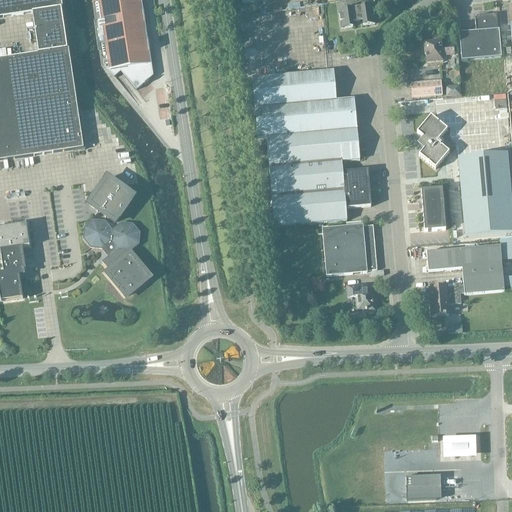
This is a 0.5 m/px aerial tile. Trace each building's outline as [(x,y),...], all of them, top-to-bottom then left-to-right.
[(82,139),(68,50),(66,50),(61,10),(62,9),(60,0),(0,0),(0,18),(32,14),(38,55),(4,60),(3,52),(0,52),(0,161),(72,151),(73,152),(84,150),(82,139)] [(93,0),(93,1),(96,0),(98,0),(109,72),(114,78),(121,72),(136,91),(143,84),(144,85),(148,81),(152,77),(148,53),(149,53),(146,32),(145,32),(144,23),(145,23),(143,12),(142,12),(140,3),(141,3),(140,0),(93,0)] [(364,2),(354,4),(357,22),(362,21),(363,26),(374,24),(371,6),(365,7),(364,2)] [(357,22),(354,4),(344,5),(345,10),(338,11),(341,30),(352,27),(352,23),(357,22)] [(324,8),(239,22),(241,41),(328,33),(324,8)] [(458,34),(461,62),(501,58),(498,31),(497,31),(496,15),(477,16),(474,19),(475,32),(458,34)] [(441,42),(424,43),(426,62),(442,61),(442,57),(454,56),(453,47),(441,48),(441,42)] [(257,141),(266,140),(266,139),(356,131),(354,100),(336,101),(333,72),(256,79),(256,78),(252,79),(256,125),(256,126),(257,141)] [(410,85),(412,99),(442,96),(441,82),(410,85)] [(430,117),(416,134),(422,139),(417,145),(423,150),(418,156),(426,163),(426,162),(427,163),(427,164),(435,170),(449,154),(441,147),(439,146),(440,146),(436,143),(447,131),(439,124),(439,125),(438,124),(430,117)] [(359,161),(356,131),(266,139),(266,140),(274,228),(346,222),(345,210),(371,207),(368,171),(342,173),(341,163),(359,161)] [(511,207),(507,154),(457,159),(465,238),(511,234),(511,207)] [(94,197),(88,205),(97,211),(96,212),(97,213),(98,212),(105,217),(104,218),(105,218),(106,218),(114,224),(120,215),(121,216),(122,215),(121,214),(126,207),(127,208),(127,207),(127,206),(133,198),(124,192),(125,191),(124,190),(123,191),(116,186),(117,185),(116,185),(115,185),(107,179),(101,188),(100,187),(99,188),(100,189),(95,196),(94,195),(94,196),(94,197)] [(442,190),(421,191),(424,233),(445,231),(442,190)] [(85,229),(84,240),(91,248),(102,249),(103,252),(104,251),(109,257),(108,257),(109,258),(103,263),(109,271),(106,274),(112,281),(111,282),(112,283),(113,282),(119,289),(118,290),(119,291),(119,290),(126,298),(133,291),(134,292),(135,291),(134,291),(141,285),(142,285),(142,284),(150,278),(143,270),(144,270),(143,269),(143,270),(137,262),(137,261),(136,262),(130,254),(129,254),(128,253),(128,252),(129,252),(138,245),(139,234),(132,225),(121,224),(112,231),(111,231),(104,223),(93,222),(85,229)] [(0,257),(1,257),(3,274),(0,274),(0,302),(0,303),(22,299),(19,277),(24,276),(23,270),(25,270),(22,248),(29,247),(25,225),(0,228),(0,257)] [(367,272),(376,272),(373,227),(363,228),(362,226),(322,230),(326,278),(367,274),(367,272)] [(463,285),(463,295),(464,296),(503,293),(500,247),(426,254),(428,273),(462,270),(463,285)] [(459,295),(463,295),(463,285),(459,285),(459,283),(446,285),(446,287),(429,289),(431,317),(448,315),(448,305),(459,304),(459,295)] [(366,286),(347,288),(348,299),(356,298),(357,313),(374,311),(372,292),(367,292),(366,286)] [(282,312),(334,308),(332,290),(281,295),(282,312)] [(476,435),(444,436),(444,457),(476,456),(476,435)] [(406,502),(436,501),(436,490),(440,489),(440,477),(433,477),(433,489),(406,490),(406,502)]
